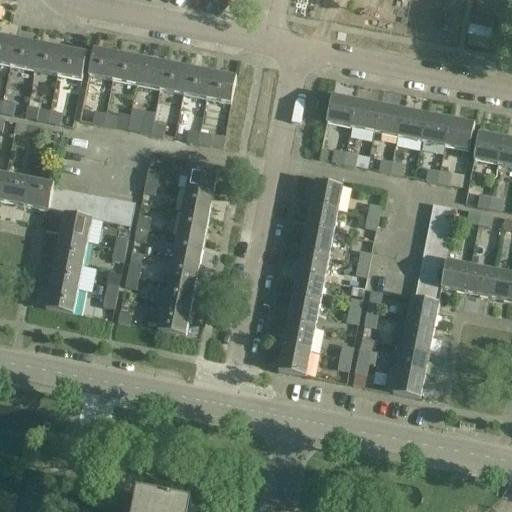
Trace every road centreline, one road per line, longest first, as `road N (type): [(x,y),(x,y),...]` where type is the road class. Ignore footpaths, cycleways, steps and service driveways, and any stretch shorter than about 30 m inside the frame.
road 1 (residential): [(229,407),(301,54)]
road 2 (residential): [(271,48),(43,6),(44,0)]
road 3 (tertiary): [(229,407),(0,363)]
road 4 (tertiary): [(511,461),(294,419)]
road 5 (residential): [(511,95),(301,54)]
